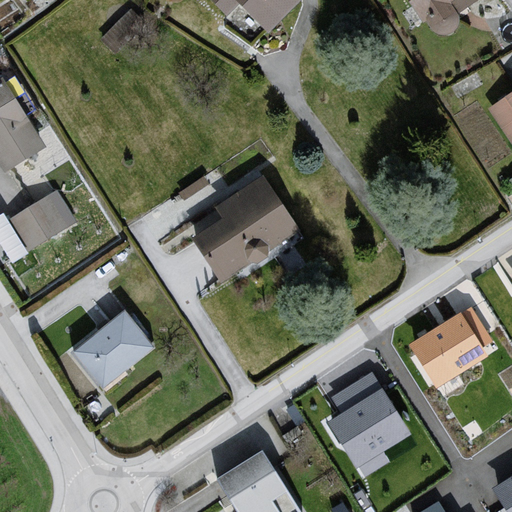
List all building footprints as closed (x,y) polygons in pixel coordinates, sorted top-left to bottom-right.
[(245,6),(270,32),(301,1),(300,0),(208,0),(230,22),(245,6)] [(406,0),(424,27),(464,0),(406,0)] [(0,92),(0,160),(7,173),(45,150),(7,88),(0,92)] [(511,94),(487,110),(511,149),(511,94)] [(197,239),(227,283),(297,235),(258,179),(217,207),(225,220),(197,239)] [(10,220),(27,250),(65,229),(48,199),(10,220)] [(78,350),(107,384),(157,342),(129,308),(78,350)] [(458,312),(410,341),(434,381),(482,352),(458,312)] [(344,411),(330,420),(364,473),(386,459),(379,448),(405,431),(368,374),(334,396),(344,411)] [(219,481),(237,511),(298,511),(264,454),(219,481)] [(511,511),(511,473),(495,486),(509,511),(511,511)]
